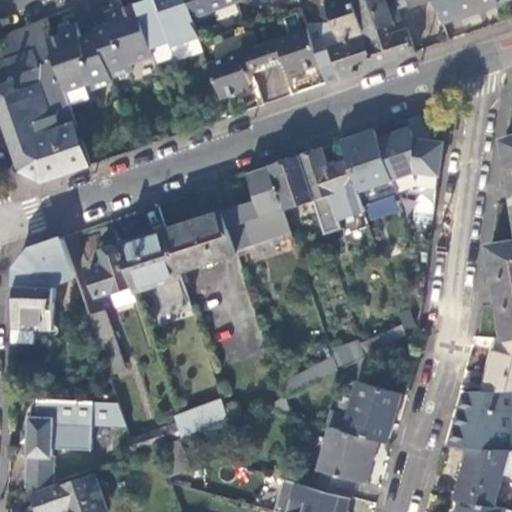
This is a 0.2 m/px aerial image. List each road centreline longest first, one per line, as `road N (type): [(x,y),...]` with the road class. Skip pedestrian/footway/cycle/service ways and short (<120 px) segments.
road 1 (residential): [(1,227),(495,54)]
road 2 (residential): [(399,511),(447,342),(495,54)]
